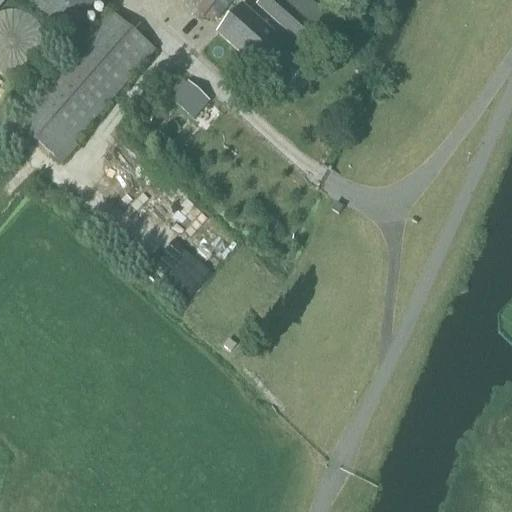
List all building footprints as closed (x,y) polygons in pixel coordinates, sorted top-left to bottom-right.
[(27,0),(26,1),(76,42),(90,26),(84,20),(100,0),(27,0)] [(243,7),(218,34),(286,96),(286,95),(311,67),(294,52),(300,45),(307,51),(322,36),(320,35),(331,22),(320,11),(321,11),(321,10),(320,9),(310,0),(263,0),(258,6),(292,37),(286,44),(243,7)] [(55,50),(55,44),(54,38),(53,32),(50,26),(46,22),(41,18),(35,15),(29,13),(23,12),(17,12),(11,14),(5,17),(0,20),(0,68),(1,70),(6,74),(12,76),(18,77),(25,78),(31,77),(37,74),(42,71),(47,67),(50,62),(53,56),(55,50)] [(62,164),(78,146),(75,143),(155,51),(110,12),(14,121),(62,164)] [(175,85),(165,95),(195,122),(211,104),(189,82),(182,90),(175,85)]
